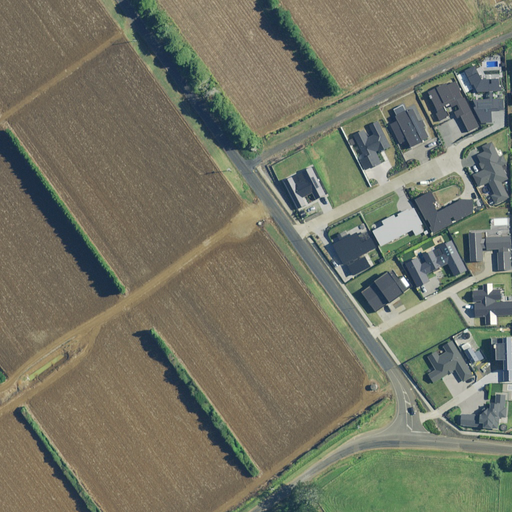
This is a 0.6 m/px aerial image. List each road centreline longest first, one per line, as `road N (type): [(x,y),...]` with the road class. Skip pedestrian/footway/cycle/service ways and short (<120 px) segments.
road 1 (unclassified): [(123,0),(293,235)]
road 2 (unclassified): [(293,235),(401,381)]
road 3 (residential): [(293,235),(455,153)]
road 4 (unclassified): [(257,511),(346,448),(387,436)]
